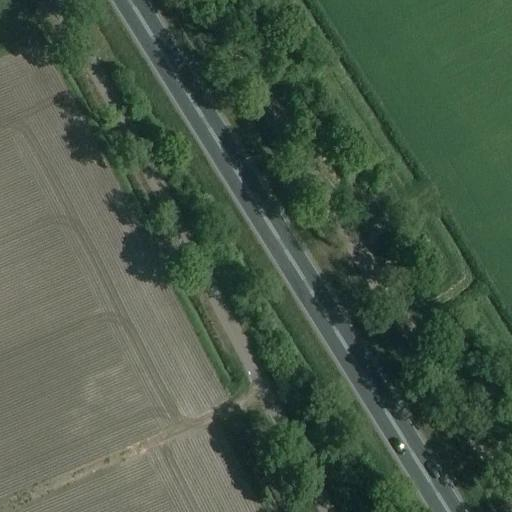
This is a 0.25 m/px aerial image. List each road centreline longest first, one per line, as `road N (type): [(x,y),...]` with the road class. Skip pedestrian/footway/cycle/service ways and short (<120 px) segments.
road 1 (trunk): [(449,511),(130,0)]
road 2 (track): [(511,498),(200,0)]
road 3 (unclassified): [(54,0),(326,511)]
